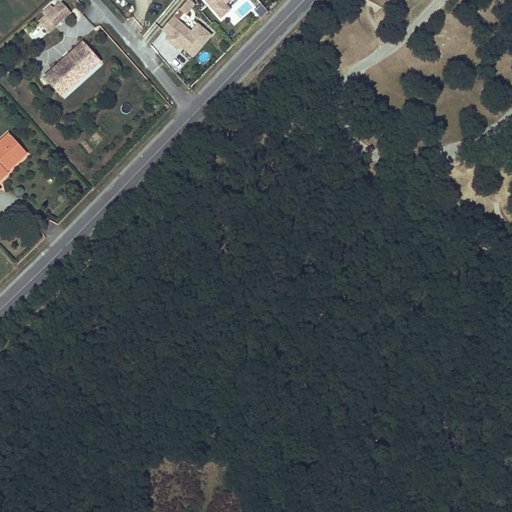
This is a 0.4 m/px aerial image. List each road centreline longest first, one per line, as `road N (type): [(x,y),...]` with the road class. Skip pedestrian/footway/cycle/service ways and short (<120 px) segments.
road 1 (secondary): [(0,305),(192,114)]
road 2 (secondary): [(192,114),(301,0)]
road 3 (residential): [(192,114),(94,0)]
